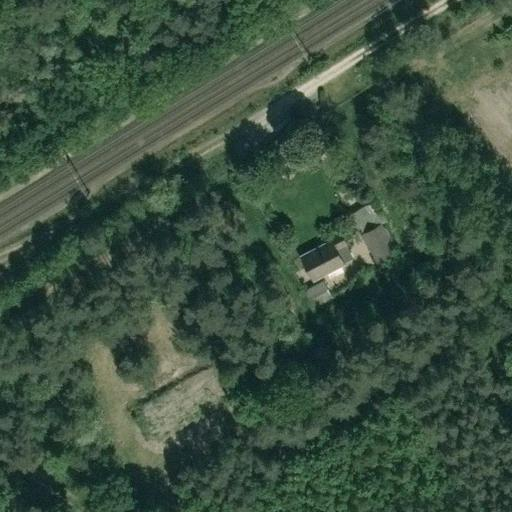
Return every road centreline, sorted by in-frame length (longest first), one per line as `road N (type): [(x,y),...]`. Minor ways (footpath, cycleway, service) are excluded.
road 1 (track): [(0,258),(121,200),(316,84)]
road 2 (track): [(457,0),(316,84),(316,118)]
